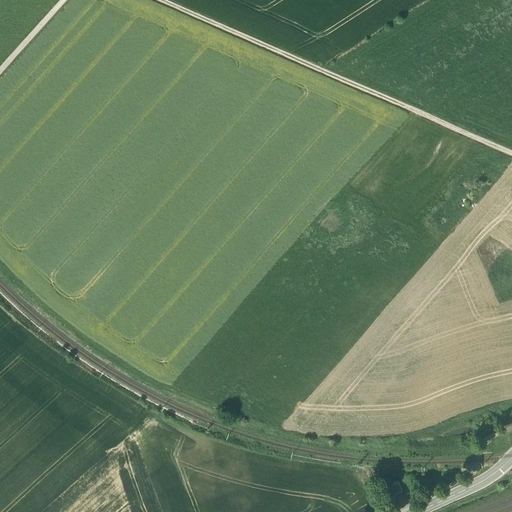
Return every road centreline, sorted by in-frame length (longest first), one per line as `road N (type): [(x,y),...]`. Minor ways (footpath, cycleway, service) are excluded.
road 1 (track): [(511,414),(381,446),(228,414),(141,374),(58,316),(0,262)]
road 2 (track): [(511,153),(160,0)]
